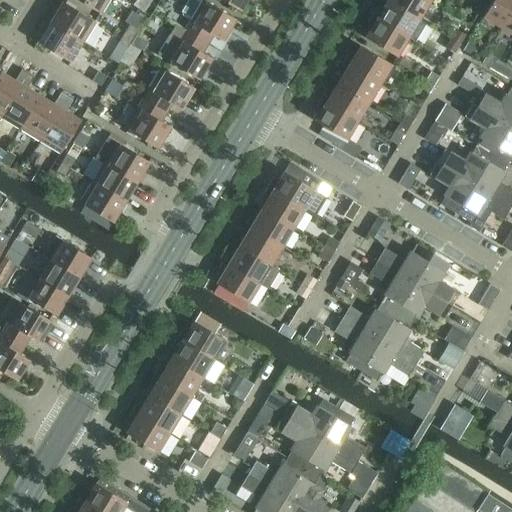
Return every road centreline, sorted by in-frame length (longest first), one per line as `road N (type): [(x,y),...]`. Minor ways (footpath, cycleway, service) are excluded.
road 1 (residential): [(284,0),(156,210),(184,227)]
road 2 (tertiary): [(63,430),(184,227)]
road 3 (residential): [(378,195),(462,59)]
road 4 (residential): [(511,273),(378,195)]
road 5 (residential): [(34,413),(111,285)]
road 6 (residential): [(191,507),(63,430)]
road 7 (residential): [(378,195),(252,121)]
road 8 (residential): [(191,507),(266,383)]
road 9 (tertiary): [(252,121),(326,0)]
road 10 (residential): [(309,316),(378,195)]
road 11 (residential): [(443,405),(511,285)]
road 12 (tertiary): [(184,227),(252,121)]
